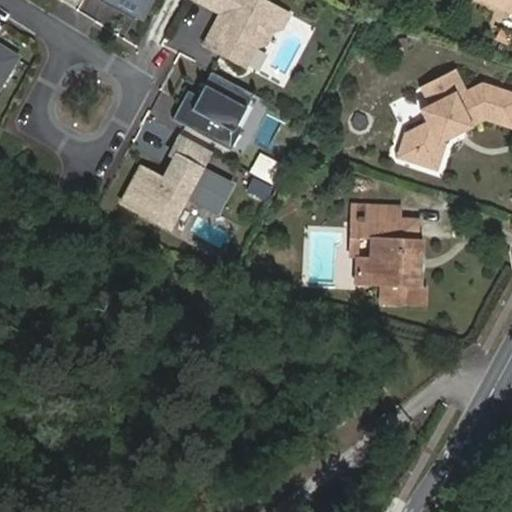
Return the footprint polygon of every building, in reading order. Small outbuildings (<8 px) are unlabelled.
[(96,0),(132,19),(141,0),(96,0)] [(246,45),(256,42),(262,29),(259,19),(266,6),(254,0),(186,0),(219,17),(214,27),(205,23),(194,44),(235,66),(246,45)] [(511,0),(476,0),(511,15),(511,0)] [(0,77),(11,59),(0,52),(0,77)] [(227,125),(244,93),(202,71),(189,96),(178,90),(163,119),(222,149),(233,128),(227,125)] [(406,132),(397,157),(440,172),(451,139),(480,120),(508,131),(511,120),(511,93),(474,79),(455,91),(441,74),(416,91),(425,104),(417,110),(424,119),(406,132)] [(210,211),(224,183),(193,167),(202,149),(173,134),(164,153),(168,155),(156,180),(133,167),(115,202),(162,226),(179,194),(210,211)] [(256,156),(248,174),(275,185),(283,166),(256,156)] [(347,253),(355,253),(373,254),(373,219),(357,217),(357,204),(348,203),(347,253)] [(373,254),(355,253),(355,283),(379,283),(379,304),(426,305),(426,287),(422,287),(424,242),(414,241),(413,220),(401,219),(374,218),(374,204),(357,204),(357,217),(373,219),(373,254)] [(401,206),(374,204),(374,218),(401,219),(401,206)]
